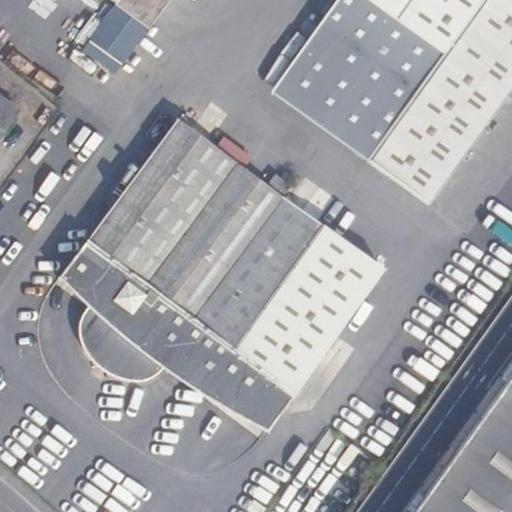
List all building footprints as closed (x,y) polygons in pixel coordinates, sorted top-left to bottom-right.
[(124,0),(118,8),(85,54),(94,61),(100,52),(123,69),(172,0),(124,0)] [(107,0),(118,8),(124,0),(107,0)] [(511,93),(511,0),(341,0),(278,87),(434,202),(511,93)] [(265,77),(274,83),(295,49),(286,43),(265,77)] [(123,69),(100,52),(94,61),(117,78),(123,69)] [(0,145),(21,117),(0,101),(0,145)] [(216,152),(178,125),(63,280),(95,304),(93,308),(90,319),(88,331),(89,343),(91,352),(97,362),(104,370),(114,376),(123,379),(133,379),(142,379),(156,374),(167,369),(232,416),(234,413),(268,438),(383,276),(281,201),(287,192),(273,181),(267,190),(243,173),(249,163),(222,143),(216,152)] [(511,511),(511,383),(418,511),(511,511)]
